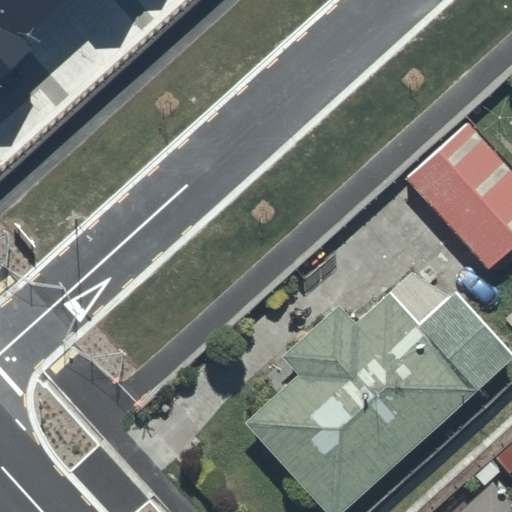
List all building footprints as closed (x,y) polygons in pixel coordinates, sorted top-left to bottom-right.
[(147,0),(0,0),(0,57),(42,101),(147,0)] [(511,0),(400,0),(319,74),(395,156),(511,48),(511,0)] [(511,174),(462,122),(400,180),(488,273),(511,250),(511,174)] [(241,432),(317,511),(348,511),(510,358),(450,296),(420,326),(391,296),(356,329),(335,307),(277,363),(294,381),(241,432)] [(511,511),(511,509),(491,485),(460,511),(511,511)]
